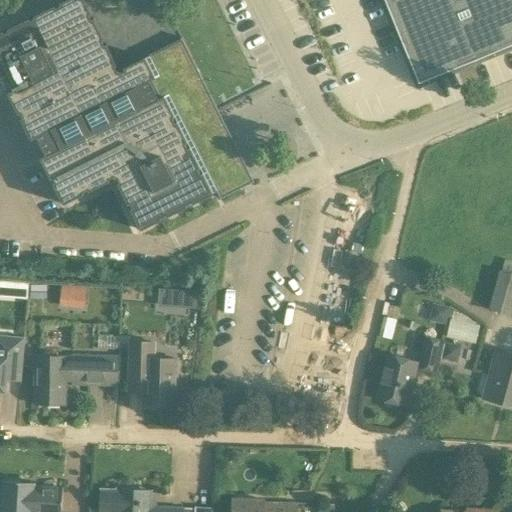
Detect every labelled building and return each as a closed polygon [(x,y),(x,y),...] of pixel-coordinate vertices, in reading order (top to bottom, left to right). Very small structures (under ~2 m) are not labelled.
[(30,21),(29,19),(8,29),(9,32),(4,34),(3,32),(0,33),(0,78),(5,89),(8,88),(10,93),(8,94),(18,115),(20,114),(23,119),(21,120),(31,141),(36,138),(45,156),(40,158),(51,179),(53,178),(55,183),(53,184),(64,205),(85,195),(83,192),(88,190),(89,192),(110,182),(109,180),(114,177),(115,179),(117,178),(119,183),(117,184),(128,205),(130,204),(132,209),(130,210),(141,231),(162,221),(161,218),(165,216),(167,218),(188,208),(186,206),(191,203),(192,205),(213,195),(213,194),(216,193),(220,200),(242,188),(204,110),(208,108),(214,105),(181,40),(150,55),(150,54),(148,55),(149,57),(145,58),(145,57),(123,68),(124,70),(120,72),(119,70),(117,71),(115,67),(117,66),(106,45),(104,46),(102,41),(104,40),(93,19),(91,20),(89,15),(91,14),(83,0),(67,0),(59,4),(60,6),(56,8),(55,6),(33,17),(34,19),(30,21)] [(511,0),(384,0),(419,83),(511,45),(511,0)] [(511,314),(511,274),(499,271),(488,310),(511,317),(511,314)] [(0,280),(0,296),(17,298),(28,299),(29,283),(18,282),(0,280)] [(61,306),(87,306),(88,285),(61,284),(61,306)] [(198,308),(198,289),(159,288),(158,307),(198,308)] [(456,371),(471,375),(485,318),(433,306),(430,319),(450,324),(447,335),(463,339),(456,371)] [(0,392),(5,393),(7,370),(21,371),(23,339),(0,337),(0,392)] [(435,372),(442,342),(426,338),(419,368),(435,372)] [(128,392),(144,392),(143,405),(175,406),(176,360),(153,359),(154,343),(130,342),(128,392)] [(444,344),(441,360),(457,363),(461,346),(445,342),(444,344)] [(511,353),(497,349),(490,374),(511,379),(511,353)] [(119,386),(119,357),(72,356),(72,385),(119,386)] [(406,406),(417,363),(388,356),(377,399),(385,400),(384,404),(386,407),(394,409),(398,407),(399,404),(406,406)] [(64,405),(64,359),(34,358),(34,373),(36,373),(36,405),(64,405)] [(511,407),(511,379),(490,374),(483,399),(511,407)] [(61,511),(63,489),(34,487),(35,483),(4,481),(1,511),(61,511)] [(194,511),(194,509),(182,509),(182,508),(150,507),(151,491),(105,490),(101,511),(194,511)] [(298,511),(298,503),(263,502),(263,500),(233,500),(232,511),(298,511)]
